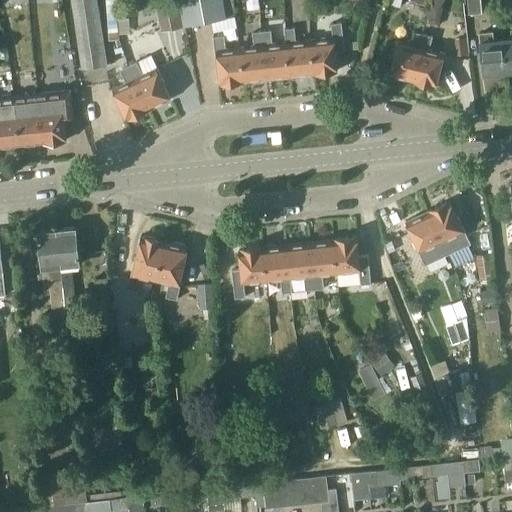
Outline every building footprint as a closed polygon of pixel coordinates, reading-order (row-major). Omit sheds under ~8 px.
[(94,0),(72,0),(83,70),(105,67),(94,0)] [(180,0),(186,26),(188,25),(227,17),(227,15),(224,0),(180,0)] [(233,0),(224,0),(227,15),(235,13),(233,0)] [(468,0),(470,14),(482,13),(480,0),(468,0)] [(164,31),(182,27),(177,1),(158,5),(164,31)] [(334,37),(311,40),(315,73),(339,71),(337,52),(346,51),(343,22),(332,24),(334,37)] [(315,73),(311,40),(297,41),(296,30),(296,28),(288,29),(285,29),(287,42),(291,76),(315,73)] [(291,76),(287,42),(274,44),(273,32),(272,30),(264,31),(263,31),(268,79),(291,76)] [(245,81),(268,79),(263,31),(255,32),(254,32),(255,46),(242,48),(245,81)] [(414,80),(425,34),(417,32),(416,31),(413,45),(397,41),(393,57),(394,58),(390,74),(414,80)] [(508,72),(504,40),(493,41),(492,32),(481,33),(485,74),(508,72)] [(425,34),(414,80),(437,86),(441,70),(442,70),(446,53),(431,49),(434,36),(425,34)] [(245,81),(242,48),(228,49),(226,35),(215,37),(218,65),(219,65),(221,84),(245,81)] [(466,41),(457,43),(459,56),(468,55),(466,41)] [(130,65),(150,109),(172,98),(165,83),(166,82),(159,67),(144,74),(138,61),(130,65)] [(129,119),(150,109),(130,65),(122,69),(121,69),(127,82),(112,89),(120,104),(121,104),(128,119),(129,119)] [(44,143),(68,140),(65,120),(75,119),(72,91),(39,94),(40,109),(44,143)] [(39,94),(15,97),(17,112),(20,145),(44,143),(40,109),(39,94)] [(0,113),(0,147),(20,145),(17,112),(0,113)] [(442,242),(447,252),(468,243),(461,228),(462,228),(450,201),(437,207),(428,211),(442,242)] [(426,262),(447,252),(442,242),(428,211),(406,221),(418,248),(419,248),(426,262)] [(71,269),(70,265),(81,264),(77,227),(58,229),(64,286),(68,319),(72,359),(82,358),(74,284),(72,269),(71,269)] [(64,286),(58,229),(38,231),(42,268),(44,268),(46,288),(51,288),(55,320),(68,319),(64,286)] [(156,280),(165,241),(156,239),(157,237),(146,235),(146,237),(142,236),(138,255),(137,255),(129,288),(139,291),(143,276),(156,280)] [(360,271),(361,284),(372,283),(369,255),(359,256),(358,237),(333,239),(337,273),(360,271)] [(323,274),(337,273),(333,239),(310,242),(315,289),(324,288),(323,274)] [(189,246),(186,246),(186,244),(176,242),(175,243),(165,241),(156,280),(180,285),(189,246)] [(304,277),(306,290),(315,289),(310,242),(287,244),(291,278),(304,277)] [(263,247),(267,279),(267,280),(270,307),(274,306),(293,304),(290,277),(291,276),(287,244),(263,247)] [(244,282),(267,280),(267,279),(263,247),(239,249),(241,268),(232,269),(235,298),(245,297),(244,282)] [(477,255),(481,283),(495,281),(491,254),(477,255)] [(200,309),(214,308),(213,283),(198,284),(200,309)] [(482,303),(497,301),(496,288),(481,290),(482,303)] [(448,320),(465,314),(461,300),(444,307),(448,320)] [(500,331),(498,308),(485,309),(487,332),(500,331)] [(448,324),(455,344),(467,339),(460,320),(448,324)] [(372,363),(382,375),(394,365),(384,353),(372,363)] [(437,377),(449,372),(444,360),(432,365),(437,377)] [(360,368),(364,376),(374,371),(371,363),(360,368)] [(154,387),(144,389),(146,402),(156,401),(154,387)] [(122,395),(117,391),(111,392),(107,396),(107,401),(112,405),(118,405),(122,400),(122,395)] [(322,428),(347,421),(340,397),(315,405),(322,428)] [(304,429),(292,431),(295,443),(306,441),(304,429)] [(234,455),(249,458),(253,438),(238,435),(234,455)] [(505,470),(511,468),(511,455),(503,457),(505,470)] [(464,473),(472,472),(480,472),(479,459),(463,461),(464,473)] [(449,475),(457,474),(464,473),(463,461),(447,463),(449,475)] [(432,477),(440,476),(449,475),(447,463),(431,465),(432,477)] [(417,478),(425,477),(432,477),(431,465),(416,466),(417,478)] [(401,480),(408,479),(417,478),(416,466),(399,468),(401,480)] [(385,485),(401,483),(401,480),(399,468),(384,470),(385,485)] [(78,503),(86,502),(88,502),(85,469),(40,474),(43,507),(54,505),(66,504),(78,503)] [(168,471),(169,481),(179,480),(177,470),(168,471)] [(368,472),(369,484),(377,483),(375,471),(368,472)] [(351,486),(361,485),(369,484),(368,472),(350,474),(351,486)] [(320,489),(328,488),(327,476),(319,477),(320,489)] [(307,478),(310,504),(321,503),(320,489),(319,477),(307,478)] [(298,505),(310,504),(307,478),(295,479),(298,505)] [(283,481),(286,507),(298,505),(295,479),(283,481)] [(274,508),(286,507),(283,481),(271,482),(272,494),(274,508)] [(264,495),(272,494),(271,482),(263,483),(264,495)] [(224,499),(231,498),(240,497),(239,485),(230,487),(222,487),(224,499)] [(207,501),(215,500),(217,500),(218,507),(224,506),(224,499),(222,487),(214,488),(205,489),(207,501)] [(320,489),(321,503),(329,502),(328,488),(320,489)] [(198,502),(199,502),(207,501),(205,489),(198,490),(190,490),(192,503),(192,508),(199,507),(198,502)] [(175,504),(184,503),(192,503),(190,490),(188,491),(183,491),(174,493),(175,504)] [(89,495),(90,502),(111,499),(113,499),(112,492),(89,495)] [(160,506),(168,505),(175,504),(174,493),(167,494),(159,494),(160,506)] [(152,507),(160,506),(159,494),(151,495),(152,507)] [(266,509),(274,508),(272,494),(264,495),(266,509)] [(128,509),(136,509),(144,508),(143,496),(127,498),(128,509)] [(120,510),(128,509),(127,498),(127,497),(118,498),(120,510)] [(86,502),(87,511),(111,511),(111,499),(90,502),(88,502),(86,502)] [(78,503),(79,511),(87,511),(86,502),(78,503)] [(66,511),(79,511),(78,503),(66,504),(66,511)]
